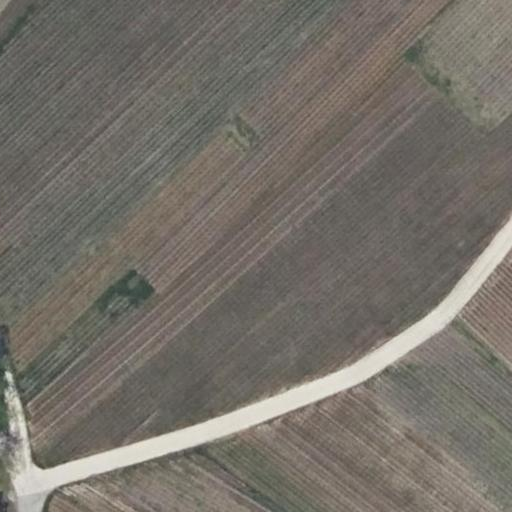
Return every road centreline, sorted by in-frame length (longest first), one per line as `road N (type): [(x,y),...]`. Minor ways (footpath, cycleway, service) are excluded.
road 1 (track): [(511,241),(394,362),(214,436),(38,479)]
road 2 (track): [(41,511),(34,439),(0,363)]
